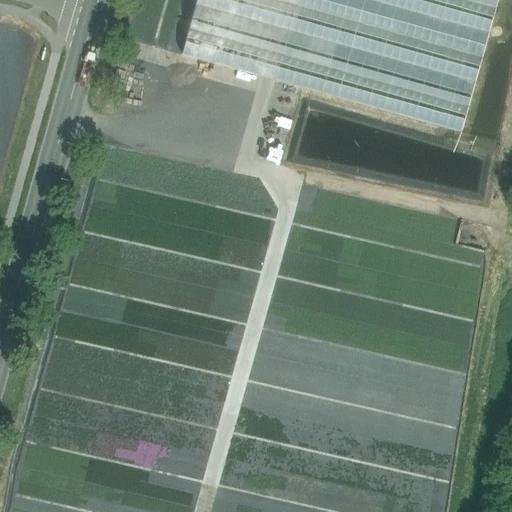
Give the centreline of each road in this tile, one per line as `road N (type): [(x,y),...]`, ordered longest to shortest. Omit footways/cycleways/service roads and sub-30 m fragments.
road 1 (track): [(60,123),(482,219)]
road 2 (primary): [(0,350),(94,5)]
